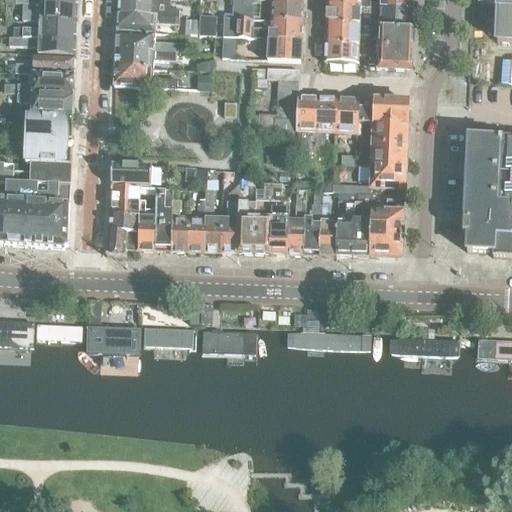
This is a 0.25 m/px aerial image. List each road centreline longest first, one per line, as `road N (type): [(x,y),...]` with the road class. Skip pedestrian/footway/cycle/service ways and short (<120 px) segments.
road 1 (tertiary): [(92,284),(422,298)]
road 2 (residential): [(92,284),(99,0)]
road 3 (residential): [(430,90),(422,298)]
road 4 (residential): [(430,90),(324,85),(312,67),(314,0)]
